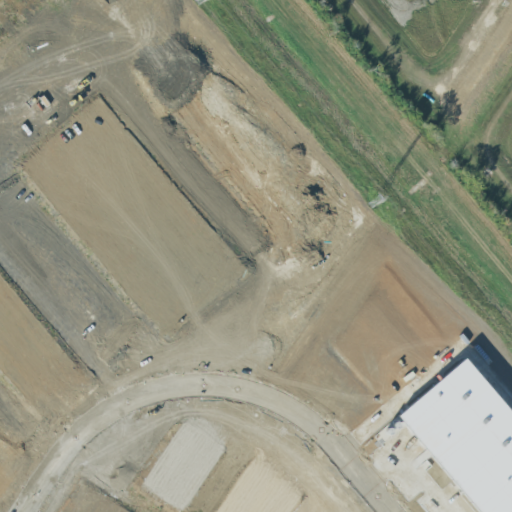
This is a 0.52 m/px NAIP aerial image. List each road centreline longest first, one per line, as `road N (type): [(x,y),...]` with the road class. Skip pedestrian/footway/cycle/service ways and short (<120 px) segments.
road 1 (residential): [(389,511),(292,414),(214,387),(183,386)]
road 2 (residential): [(183,386),(113,410),(17,511)]
